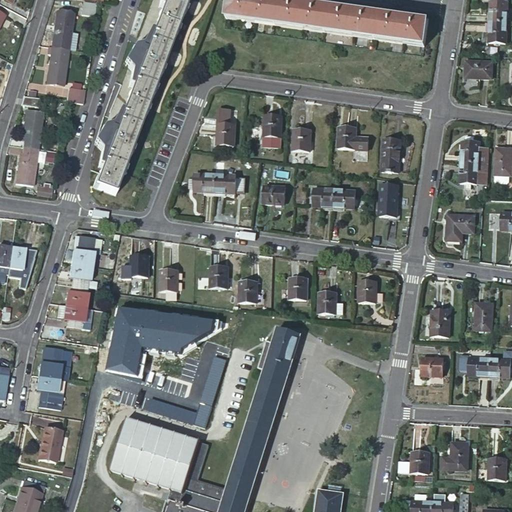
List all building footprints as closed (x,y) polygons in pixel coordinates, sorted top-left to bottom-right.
[(165,0),(93,187),(114,195),(188,0),(165,0)] [(229,0),(227,20),(425,47),(428,19),(399,14),(398,19),(379,16),(379,12),(350,8),(350,12),(329,9),(330,5),(301,1),(301,5),(280,2),(279,0),(229,0)] [(81,3),(79,16),(93,17),(95,5),(81,3)] [(490,3),(489,23),(506,23),(507,3),(490,3)] [(55,42),(54,49),(68,51),(71,34),(73,15),(57,13),(53,42),(55,42)] [(489,23),(489,45),(505,45),(506,23),(489,23)] [(78,34),(71,34),(68,51),(75,52),(78,34)] [(54,49),(53,56),(51,56),(47,85),(63,87),(68,51),(54,49)] [(465,64),(465,80),(491,81),(492,65),(465,64)] [(67,93),(67,100),(81,102),(82,95),(67,93)] [(22,97),(21,104),(34,106),(35,99),(22,97)] [(25,141),(24,148),(37,150),(43,114),(27,112),(22,140),(25,141)] [(264,117),(262,139),(281,140),(282,118),(264,117)] [(216,124),(215,147),(233,148),(234,125),(216,124)] [(338,129),(337,152),(355,153),(368,154),(369,142),(356,141),(356,131),(338,129)] [(294,130),(293,152),(310,153),(311,131),(294,130)] [(262,139),(262,147),(280,148),(281,140),(262,139)] [(463,145),(461,165),(478,166),(488,167),(489,152),(479,151),(480,146),(474,145),(474,140),(466,139),(466,145),(463,145)] [(383,147),(382,168),(399,169),(401,148),(383,147)] [(24,148),(23,155),(20,155),(16,184),(32,186),(37,150),(24,148)] [(510,177),(511,150),(496,149),(494,182),(495,184),(506,185),(508,183),(508,177),(510,177)] [(54,165),(56,154),(47,153),(45,163),(54,165)] [(461,165),(460,186),(466,187),(465,191),(470,192),(470,187),(477,187),(477,186),(486,187),(488,167),(478,166),(461,165)] [(191,193),(212,194),(214,176),(192,175),(192,181),(191,191),(191,193)] [(212,194),(234,196),(234,194),(234,180),(235,178),(214,176),(212,194)] [(243,181),(234,180),(234,194),(242,194),(243,181)] [(262,187),(260,205),(282,207),(283,189),(262,187)] [(37,189),(36,196),(50,198),(51,190),(37,189)] [(310,210),(332,211),(333,193),(312,192),(310,210)] [(332,211),(353,213),(354,195),(333,193),(332,211)] [(380,197),(378,219),(396,220),(397,198),(380,197)] [(499,231),(511,231),(511,214),(500,214),(499,231)] [(474,219),(448,218),(447,243),(461,244),(462,236),(474,236),(474,219)] [(72,253),(71,266),(93,270),(95,256),(92,256),(92,254),(94,241),(80,239),(78,254),(72,253)] [(0,269),(9,271),(12,249),(0,247),(0,269)] [(12,249),(9,271),(9,274),(22,276),(21,283),(29,285),(31,271),(34,252),(25,251),(12,249)] [(193,250),(183,250),(182,265),(193,266),(193,250)] [(131,256),(131,277),(148,277),(148,255),(131,256)] [(73,281),(72,287),(87,290),(88,283),(91,283),(93,270),(71,266),(69,280),(73,281)] [(211,267),(210,288),(227,288),(228,267),(211,267)] [(161,270),(160,292),(177,292),(177,271),(161,270)] [(183,295),(193,296),(194,272),(184,272),(183,295)] [(290,277),(290,299),(307,299),(307,278),(290,277)] [(240,281),(239,303),(257,303),(258,282),(240,281)] [(359,284),(359,306),(376,305),(376,284),(359,284)] [(72,287),(71,295),(66,294),(64,308),(86,310),(88,297),(86,297),(87,290),(72,287)] [(319,316),(336,316),(336,304),(337,294),(319,294),(319,316)] [(478,304),(476,332),(493,332),(494,305),(478,304)] [(82,324),(92,326),(94,311),(86,310),(64,308),(63,319),(62,321),(67,322),(66,330),(81,332),(82,324)] [(437,313),(436,339),(454,340),(455,314),(437,313)] [(82,324),(81,332),(91,333),(92,326),(82,324)] [(184,496),(170,492),(168,500),(170,501),(167,511),(247,511),(252,497),(301,337),(290,333),(278,329),(273,344),(268,343),(259,371),(264,372),(227,491),(189,479),(184,496)] [(40,362),(38,376),(60,380),(63,366),(60,366),(62,350),(44,348),(41,362),(40,362)] [(68,351),(62,350),(60,366),(63,366),(66,367),(68,351)] [(489,379),(490,361),(468,360),(468,359),(461,358),(458,361),(457,373),(460,376),(467,376),(467,378),(489,379)] [(423,361),(422,378),(443,379),(444,362),(423,361)] [(489,379),(511,381),(511,362),(490,361),(489,379)] [(0,381),(7,383),(9,369),(0,368),(0,381)] [(38,376),(36,389),(41,390),(39,408),(61,411),(63,394),(58,393),(60,380),(38,376)] [(414,392),(409,396),(413,401),(418,397),(414,392)] [(110,473),(170,492),(184,496),(189,479),(201,442),(127,419),(110,473)] [(42,429),(36,461),(54,464),(60,433),(42,429)] [(440,459),(440,471),(466,472),(467,445),(450,444),(450,460),(440,459)] [(412,452),(410,474),(428,475),(429,453),(412,452)] [(489,458),(488,481),(505,481),(506,459),(489,458)] [(23,481),(21,487),(43,494),(45,488),(23,481)] [(15,505),(37,511),(43,494),(21,487),(15,505)] [(431,511),(452,511),(453,504),(444,503),(444,495),(435,494),(435,503),(432,503),(431,511)] [(459,495),(458,511),(466,511),(467,496),(459,495)] [(412,501),(411,511),(431,511),(432,503),(415,501),(412,501)]
